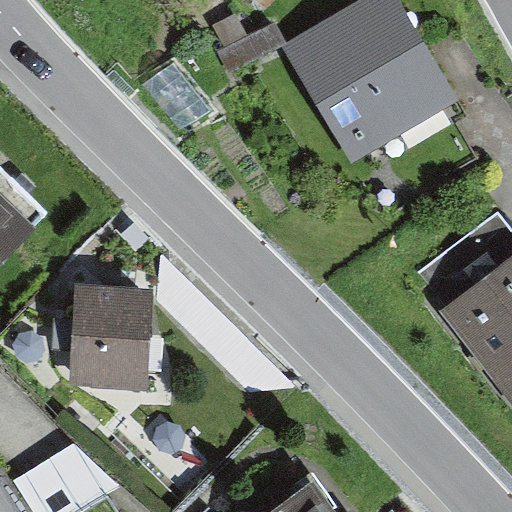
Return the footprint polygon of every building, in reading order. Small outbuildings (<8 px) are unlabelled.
[(253,0),(265,9),(272,0),(253,0)] [(397,0),(363,0),(285,45),(352,160),(456,100),(397,0)] [(235,19),(216,29),(226,48),(245,37),(235,19)] [(288,44),(277,26),(221,57),(231,76),(285,45),(288,44)] [(0,276),(50,225),(0,176),(0,276)] [(420,271),(452,307),(511,260),(511,234),(497,214),(420,271)] [(511,260),(452,307),(446,312),(511,397),(511,260)] [(150,298),(79,294),(76,340),(73,385),(145,390),(150,298)] [(46,465),(16,483),(34,511),(82,511),(121,490),(73,450),(46,465)] [(330,511),(311,485),(274,511),(330,511)]
